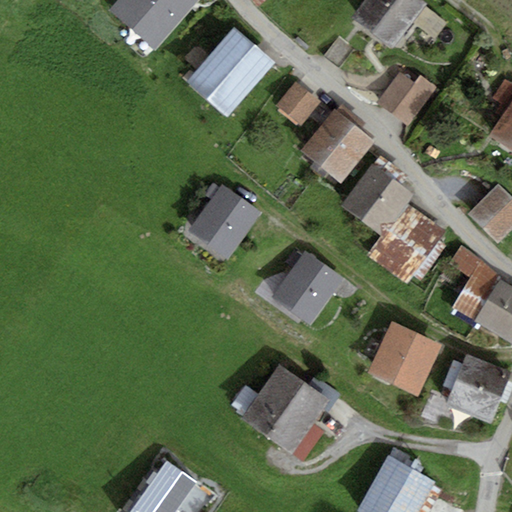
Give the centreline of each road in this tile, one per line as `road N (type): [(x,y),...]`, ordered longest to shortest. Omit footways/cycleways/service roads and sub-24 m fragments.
road 1 (unclassified): [(511,275),(355,105),(239,0)]
road 2 (track): [(511,354),(470,351),(402,316),(240,186)]
